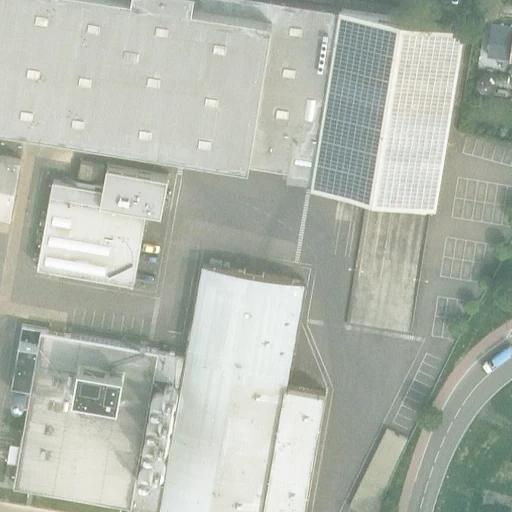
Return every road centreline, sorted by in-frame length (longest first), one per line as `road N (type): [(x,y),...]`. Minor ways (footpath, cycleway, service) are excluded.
road 1 (unknown): [(356,402),(346,305),(313,219),(250,201),(215,213),(182,303),(158,316),(0,303)]
road 2 (unknown): [(356,402),(399,372),(428,328),(435,239)]
road 3 (tertiary): [(418,511),(444,435),(477,384),(511,356)]
